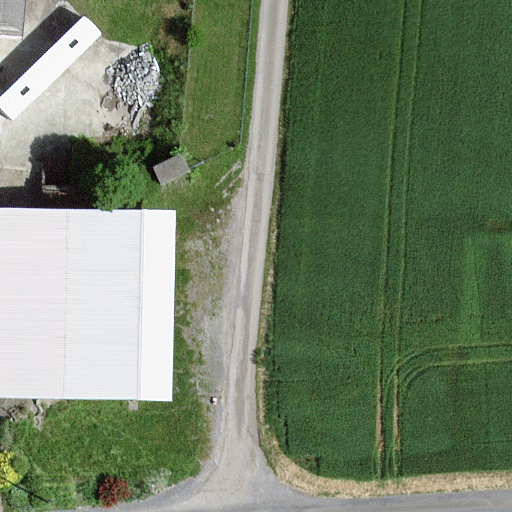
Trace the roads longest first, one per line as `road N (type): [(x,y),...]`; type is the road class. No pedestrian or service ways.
road 1 (unclassified): [(274,0),(237,446),(239,511)]
road 2 (unclassified): [(344,511),(511,501)]
